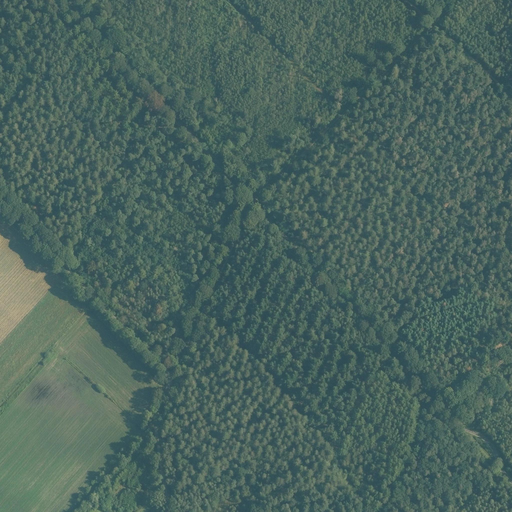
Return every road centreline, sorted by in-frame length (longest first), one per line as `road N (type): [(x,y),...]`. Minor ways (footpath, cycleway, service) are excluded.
road 1 (unclassified): [(171,380),(0,198)]
road 2 (track): [(396,0),(511,103)]
road 3 (track): [(156,422),(74,511)]
